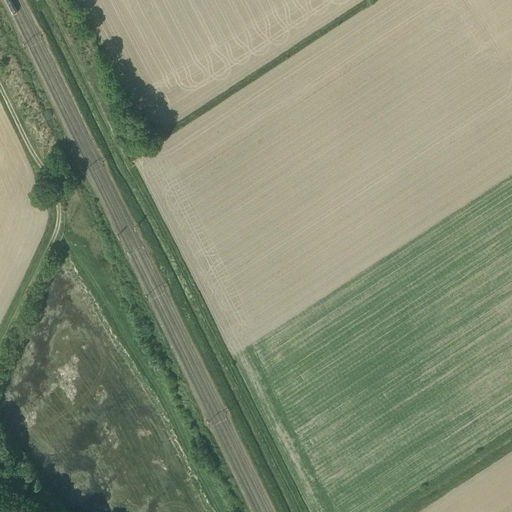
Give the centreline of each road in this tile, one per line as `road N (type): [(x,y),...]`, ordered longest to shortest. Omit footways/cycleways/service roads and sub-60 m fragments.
road 1 (track): [(47,0),(300,511)]
road 2 (track): [(0,348),(53,239),(55,194)]
road 3 (track): [(0,82),(55,194)]
